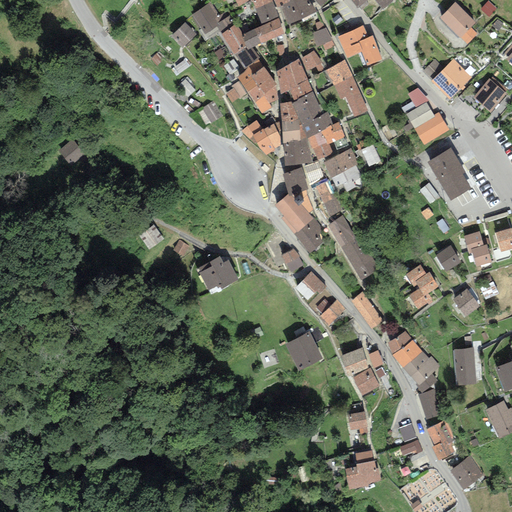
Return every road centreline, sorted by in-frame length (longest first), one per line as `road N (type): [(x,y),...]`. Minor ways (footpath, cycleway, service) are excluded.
road 1 (residential): [(270,210),(389,360),(462,511)]
road 2 (tertiary): [(77,0),(100,38),(270,210)]
road 3 (residential): [(511,194),(474,137),(346,0)]
